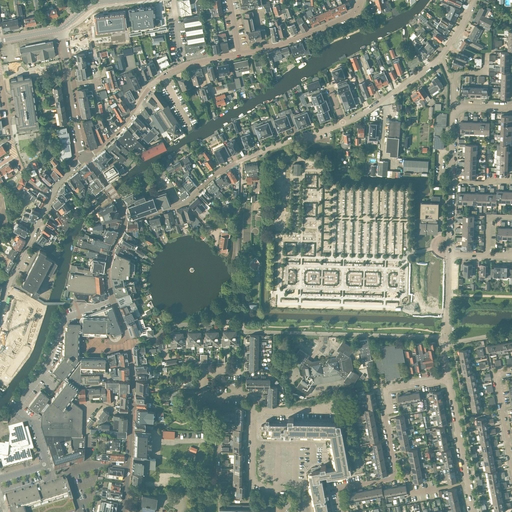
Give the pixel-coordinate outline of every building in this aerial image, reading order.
[(196,7),(195,2),(194,3),(189,4),(188,0),(185,0),(177,1),(180,17),(191,15),(190,8),(194,8),(196,7)] [(196,0),(195,2),(196,7),(197,14),(203,13),(201,0),(196,0)] [(262,5),(260,0),(240,0),(241,4),(240,4),(240,7),(242,7),(242,9),(262,5)] [(332,6),(329,8),(329,9),(332,16),(333,17),(336,15),(340,14),(337,6),(334,0),(333,0),(332,0),(330,1),(332,6)] [(334,0),(337,6),(340,14),(347,11),(346,8),(349,6),(347,1),(341,4),(339,0),(334,0)] [(376,6),(370,8),(372,13),(377,12),(376,10),(382,8),(383,12),(391,10),(388,0),(383,1),(382,0),(379,0),(375,1),(376,6)] [(62,2),(56,8),(60,12),(66,7),(62,2)] [(322,3),(319,4),(326,20),(329,19),(333,17),(332,16),(329,9),(326,11),(322,3)] [(319,4),(314,7),(317,14),(315,15),(318,22),(318,23),(322,22),(326,20),(319,4)] [(281,14),(278,5),(272,7),(275,15),(281,14)] [(138,8),(128,9),(129,14),(131,14),(131,18),(132,29),(154,26),(153,16),(152,16),(152,12),(154,12),(154,6),(144,7),(138,8)] [(222,14),(220,6),(213,7),(209,8),(210,16),(222,14)] [(459,9),(451,6),(446,17),(454,20),(459,9)] [(478,12),(475,20),(481,23),(479,25),(489,30),(491,27),(489,27),(492,21),(486,18),(484,17),(486,13),(488,14),(491,8),(487,6),(486,9),(481,7),(478,12)] [(58,14),(60,12),(56,8),(55,8),(53,9),(52,7),(50,8),(50,10),(45,12),(47,19),(54,16),(54,17),(57,16),(56,16),(58,15),(58,14)] [(310,11),(305,13),(311,26),(312,26),(315,25),(318,23),(318,22),(315,15),(313,16),(311,13),(310,11)] [(95,24),(93,25),(94,36),(111,35),(111,30),(126,28),(124,12),(94,15),(95,24)] [(254,20),(252,12),(244,13),(245,18),(243,19),(245,31),(244,32),(244,33),(246,33),(247,33),(249,41),(261,39),(261,38),(266,38),(264,27),(262,27),(262,29),(259,29),(254,30),(252,20),(254,20)] [(208,17),(208,13),(204,13),(206,21),(213,20),(212,17),(208,17)] [(205,44),(200,15),(182,18),(187,45),(184,45),(186,53),(200,50),(199,45),(205,44)] [(12,19),(9,19),(10,28),(14,28),(15,29),(18,29),(18,27),(19,27),(17,19),(16,19),(14,17),(12,19)] [(35,18),(35,17),(24,19),(25,26),(26,26),(26,27),(29,26),(29,25),(36,24),(36,23),(39,22),(38,17),(35,18)] [(303,21),(300,17),(296,19),(297,22),(296,22),(298,25),(302,33),(308,28),(303,21)] [(278,24),(277,18),(274,19),(277,31),(278,33),(279,37),(285,36),(282,23),(278,24)] [(442,18),(439,22),(450,29),(450,28),(453,24),(448,21),(447,22),(442,18)] [(2,22),(1,22),(3,30),(3,31),(7,31),(7,29),(10,28),(9,19),(6,20),(2,19),(2,22)] [(434,26),(429,21),(426,24),(431,29),(434,26)] [(439,22),(436,27),(446,33),(449,30),(450,29),(439,22)] [(297,32),(293,23),(287,26),(291,34),(292,34),(293,34),(294,33),(297,32)] [(274,26),(273,24),(270,25),(271,27),(269,27),(272,42),(273,42),(274,42),(275,42),(276,41),(277,41),(276,34),(276,31),(275,31),(274,26)] [(482,30),(475,26),(469,37),(476,41),(482,30)] [(420,37),(419,38),(423,44),(431,53),(435,48),(427,41),(426,42),(423,39),(426,36),(421,32),(423,30),(422,29),(420,31),(419,30),(416,34),(417,35),(420,37)] [(442,34),(437,30),(433,35),(440,42),(443,38),(441,36),(442,34)] [(154,32),(150,33),(152,42),(165,40),(164,34),(155,35),(154,32)] [(228,51),(225,36),(222,37),(223,42),(219,43),(220,48),(221,47),(222,52),(228,51)] [(425,59),(431,53),(423,44),(419,38),(417,36),(414,39),(415,41),(417,42),(414,45),(421,51),(424,54),(422,56),(425,59)] [(469,43),(464,40),(459,47),(463,49),(466,45),(467,46),(469,43)] [(25,47),(19,48),(22,59),(25,62),(36,60),(41,59),(55,56),(52,41),(45,43),(45,42),(39,43),(38,43),(32,45),(31,44),(25,45),(25,47)] [(138,42),(137,41),(131,42),(134,53),(140,51),(138,42)] [(298,43),(296,44),(300,54),(307,51),(308,53),(312,52),(309,44),(305,46),(304,47),(301,41),(298,43)] [(483,46),(473,41),(471,44),(481,49),(483,46)] [(219,52),(218,43),(211,44),(213,54),(214,54),(215,54),(216,54),(216,53),(219,52)] [(294,45),(290,46),(295,58),(301,55),(300,54),(296,44),(293,45),(294,45)] [(273,51),(271,52),(275,64),(276,63),(275,60),(285,57),(289,55),(288,53),(289,52),(287,48),(286,47),(273,51)] [(133,54),(132,48),(122,50),(124,56),(133,54)] [(275,64),(271,52),(267,53),(271,66),(268,67),(270,75),(274,74),(272,67),(276,67),(275,64)] [(466,61),(465,62),(466,62),(469,62),(469,60),(466,59),(467,56),(458,52),(456,58),(466,61)] [(169,64),(165,53),(161,55),(161,56),(159,58),(158,56),(156,57),(156,59),(160,68),(169,64)] [(123,56),(117,57),(120,69),(126,68),(123,56)] [(421,62),(417,56),(408,62),(411,68),(421,62)] [(456,58),(455,57),(452,63),(453,63),(452,66),(457,69),(458,65),(462,67),(463,64),(465,64),(465,62),(466,61),(456,58)] [(356,58),(351,60),(354,67),(359,65),(356,58)] [(146,64),(147,66),(150,74),(156,72),(153,63),(152,60),(148,61),(149,63),(146,64)] [(247,60),(233,63),(235,70),(240,69),(241,72),(249,70),(248,68),(247,60)] [(266,68),(264,60),(254,62),(255,67),(256,68),(257,73),(265,71),(264,68),(266,68)] [(398,62),(395,63),(396,66),(396,67),(398,74),(401,73),(401,74),(403,73),(403,72),(404,72),(401,65),(400,61),(398,62)] [(230,73),(228,63),(217,65),(218,75),(230,73)] [(150,74),(147,66),(144,67),(143,65),(140,66),(141,69),(144,79),(150,76),(150,74)] [(394,69),(392,65),(390,67),(391,70),(389,71),(389,72),(392,79),(397,77),(394,70),(395,70),(394,69)] [(85,66),(78,68),(75,68),(76,72),(75,72),(75,76),(77,76),(77,80),(87,78),(85,66)] [(216,77),(214,66),(206,68),(208,76),(209,81),(215,80),(216,77)] [(341,66),(340,66),(337,67),(337,68),(337,69),(332,71),(334,76),(335,80),(336,80),(337,83),(345,80),(344,77),(344,76),(342,71),(343,70),(341,66)] [(201,75),(201,76),(202,75),(201,69),(190,72),(192,78),(201,75)] [(130,82),(134,89),(134,90),(138,88),(138,89),(140,88),(140,87),(141,87),(135,73),(134,74),(133,70),(127,72),(130,82)] [(379,73),(384,85),(389,83),(384,71),(379,73)] [(130,91),(134,89),(130,82),(127,72),(124,74),(126,82),(121,84),(122,91),(130,103),(132,101),(133,102),(135,101),(135,100),(135,99),(135,98),(133,95),(133,96),(130,91)] [(384,85),(379,73),(374,75),(375,78),(379,87),(384,85)] [(23,76),(22,74),(17,75),(17,78),(9,79),(11,95),(13,95),(16,115),(15,115),(17,131),(25,130),(26,132),(31,131),(30,129),(39,128),(31,75),(23,76)] [(201,75),(192,78),(193,85),(203,82),(201,76),(201,75)] [(190,87),(186,77),(178,80),(180,86),(181,85),(183,90),(190,87)] [(317,77),(316,77),(313,78),(312,79),(313,82),(306,84),(309,91),(311,94),(318,91),(317,88),(320,87),(318,83),(319,82),(317,77)] [(443,85),(437,77),(432,80),(435,85),(429,89),(432,93),(443,85)] [(267,84),(265,79),(254,82),(257,92),(259,91),(260,90),(262,89),(264,87),(267,84)] [(116,80),(108,82),(110,88),(111,90),(112,91),(114,90),(116,89),(115,87),(117,86),(118,86),(117,80),(116,80)] [(231,82),(226,83),(227,87),(228,90),(236,89),(235,81),(234,81),(231,82)] [(346,81),(337,84),(338,87),(337,88),(340,94),(350,90),(351,90),(348,84),(346,81)] [(359,83),(365,97),(370,95),(365,81),(359,83)] [(376,92),(372,82),(370,83),(370,84),(367,86),(370,94),(371,93),(372,94),(373,93),(376,92)] [(206,86),(200,88),(202,95),(203,99),(210,97),(209,93),(206,86)] [(422,87),(416,91),(422,98),(425,96),(428,100),(430,99),(427,94),(422,87)] [(85,89),(77,90),(78,97),(92,95),(91,91),(88,91),(88,88),(85,89)] [(150,96),(145,102),(148,105),(150,107),(155,101),(160,108),(161,109),(167,104),(155,88),(149,95),(150,96)] [(350,90),(340,94),(343,102),(353,98),(350,90)] [(425,103),(422,98),(416,91),(411,94),(416,101),(419,99),(420,101),(423,106),(425,104),(425,103)] [(313,104),(315,104),(323,101),(320,92),(314,94),(310,96),(313,104)] [(226,100),(223,94),(215,97),(216,100),(215,100),(217,106),(225,103),(224,100),(226,100)] [(92,95),(78,97),(80,108),(88,107),(94,106),(93,102),(88,103),(87,99),(93,98),(92,95)] [(343,102),(345,105),(346,109),(347,108),(347,109),(351,107),(356,105),(354,102),(353,98),(343,102)] [(118,102),(117,103),(118,104),(119,107),(123,115),(130,111),(128,107),(128,108),(122,100),(121,100),(118,102)] [(315,104),(318,112),(326,109),(328,108),(325,100),(323,101),(315,104)] [(160,108),(156,111),(167,128),(175,123),(177,121),(169,109),(167,104),(161,109),(160,108)] [(117,105),(111,108),(120,122),(125,118),(123,115),(117,105)] [(88,107),(80,108),(82,118),(90,116),(88,107)] [(144,108),(139,114),(144,120),(150,116),(144,108)] [(304,111),(299,113),(304,126),(305,125),(306,126),(308,125),(309,124),(310,123),(308,117),(311,116),(308,108),(303,110),(304,111)] [(326,109),(318,112),(316,113),(320,121),(323,120),(324,121),(326,120),(326,119),(329,118),(326,109)] [(156,111),(150,115),(154,122),(158,127),(161,132),(161,133),(163,137),(165,136),(169,133),(172,139),(178,135),(178,137),(182,134),(180,130),(180,129),(180,128),(179,128),(179,127),(178,127),(178,128),(175,123),(167,128),(156,111)] [(279,116),(279,118),(284,129),(285,129),(286,129),(288,128),(289,127),(290,126),(288,120),(290,119),(291,119),(289,115),(288,111),(285,112),(285,114),(279,116)] [(121,125),(114,113),(112,114),(113,115),(111,116),(110,115),(106,118),(109,123),(108,123),(109,128),(112,132),(121,125)] [(303,126),(304,126),(299,113),(294,115),(294,113),(289,115),(291,119),(290,119),(292,123),(295,121),(297,128),(298,128),(300,128),(302,127),(303,126)] [(447,113),(436,113),(436,124),(434,124),(433,148),(443,149),(444,137),(442,137),(443,127),(446,128),(447,113)] [(136,116),(132,120),(133,121),(143,131),(142,131),(139,134),(141,137),(142,137),(148,142),(148,143),(153,138),(155,140),(158,137),(157,135),(159,132),(156,129),(158,127),(154,122),(148,129),(146,126),(136,116)] [(102,117),(97,119),(97,121),(99,126),(100,128),(105,126),(102,119),(102,117)] [(272,117),(269,118),(272,126),(275,125),(277,131),(278,131),(280,132),(282,131),(283,129),(284,129),(279,118),(273,120),(272,117)] [(269,127),(272,126),(269,118),(266,119),(266,120),(260,122),(261,125),(265,136),(266,135),(267,136),(270,135),(270,134),(271,133),(269,127)] [(92,124),(91,120),(82,123),(90,149),(98,147),(98,145),(96,145),(96,142),(97,142),(95,134),(93,135),(90,125),(92,124)] [(400,121),(389,120),(388,136),(387,136),(386,151),(390,151),(390,155),(398,156),(400,121)] [(97,124),(93,126),(94,130),(97,135),(99,133),(103,141),(104,140),(104,139),(99,127),(99,126),(97,121),(96,122),(97,124)] [(141,132),(132,122),(127,126),(127,128),(135,137),(141,132)] [(369,136),(369,140),(377,140),(378,136),(378,124),(376,124),(370,123),(369,136)] [(264,136),(265,136),(261,125),(255,127),(253,124),(250,125),(250,126),(253,133),(256,132),(259,138),(260,138),(261,139),(264,138),(264,136)] [(109,136),(105,126),(100,128),(104,139),(109,136)] [(62,147),(69,146),(68,144),(69,144),(69,143),(70,143),(68,132),(67,132),(66,127),(56,129),(57,136),(58,139),(62,147)] [(137,139),(126,128),(116,138),(122,143),(123,143),(129,148),(132,145),(138,151),(140,149),(141,150),(142,151),(140,152),(143,159),(163,149),(165,148),(162,141),(146,149),(145,147),(142,144),(137,140),(137,139)] [(245,134),(241,136),(242,140),(243,144),(244,144),(245,148),(247,147),(247,148),(252,147),(251,145),(253,145),(251,141),(252,140),(251,137),(248,129),(244,130),(245,134)] [(350,144),(349,134),(344,134),(344,141),(343,141),(342,142),(341,143),(341,145),(342,146),(342,147),(344,148),(345,148),(346,147),(347,146),(348,145),(348,144),(350,144)] [(62,147),(58,139),(60,155),(57,157),(61,161),(69,155),(70,155),(69,146),(62,147)] [(115,139),(110,144),(117,151),(118,150),(120,148),(125,153),(128,150),(123,145),(122,145),(118,141),(117,140),(115,139)] [(234,139),(227,142),(229,146),(228,146),(230,150),(232,154),(234,153),(234,154),(239,152),(238,151),(239,150),(238,146),(237,142),(236,143),(234,139)] [(120,152),(118,150),(117,151),(110,144),(106,148),(111,153),(115,157),(121,162),(125,157),(121,154),(119,153),(120,152)] [(216,150),(214,151),(219,162),(227,158),(226,157),(229,155),(224,145),(215,149),(216,150)] [(104,150),(93,160),(100,170),(108,164),(115,159),(111,155),(104,150)] [(205,151),(202,152),(207,160),(204,162),(209,169),(210,169),(211,169),(212,168),(212,167),(215,165),(209,158),(211,157),(208,154),(207,153),(207,154),(205,151)] [(193,161),(190,154),(188,155),(183,158),(185,162),(184,162),(185,165),(182,167),(186,173),(182,175),(184,178),(189,175),(188,172),(192,169),(188,163),(193,161)] [(56,171),(55,172),(60,176),(65,171),(53,158),(50,160),(54,165),(52,167),(56,171)] [(33,162),(32,162),(32,163),(34,168),(40,165),(38,159),(36,160),(33,162)] [(114,162),(103,171),(105,174),(104,175),(107,178),(117,170),(120,174),(120,173),(124,170),(124,169),(117,160),(114,162)] [(428,161),(404,160),(404,171),(428,172),(428,161)] [(388,161),(378,161),(377,175),(387,175),(388,161)] [(9,162),(4,165),(8,171),(13,168),(9,162)] [(178,162),(172,165),(175,170),(181,167),(178,162)] [(250,164),(244,165),(246,173),(247,173),(248,177),(246,177),(246,180),(247,184),(252,184),(252,181),(252,177),(253,177),(250,164)] [(89,169),(86,165),(76,172),(70,176),(66,180),(72,189),(73,189),(79,199),(83,196),(84,196),(85,196),(86,189),(83,185),(82,183),(84,183),(83,181),(85,180),(86,183),(95,175),(93,171),(89,169)] [(175,170),(172,165),(166,169),(169,174),(175,170)] [(47,171),(45,169),(43,171),(40,174),(43,176),(42,177),(49,185),(53,181),(48,175),(49,174),(48,170),(47,171)] [(60,177),(60,176),(55,172),(54,170),(50,174),(52,175),(56,181),(60,177)] [(117,170),(107,178),(107,179),(107,178),(109,180),(108,180),(109,182),(115,177),(118,175),(120,174),(117,170)] [(232,174),(230,170),(226,172),(230,179),(232,178),(233,181),(236,180),(233,173),(232,174)] [(230,182),(226,175),(222,179),(220,176),(214,180),(220,188),(226,184),(226,185),(230,182)] [(23,177),(22,176),(18,181),(23,184),(24,185),(26,181),(23,177)] [(100,180),(97,176),(96,176),(93,179),(93,180),(88,184),(91,187),(90,189),(88,187),(87,192),(91,192),(93,191),(95,194),(105,186),(101,182),(100,181),(100,180)] [(187,180),(182,184),(190,193),(197,186),(188,176),(185,178),(187,180)] [(39,179),(35,183),(38,186),(42,189),(46,192),(49,189),(41,181),(39,179)] [(213,181),(209,185),(223,199),(224,197),(221,194),(221,193),(216,189),(218,187),(213,181)] [(63,203),(67,210),(70,208),(65,200),(71,195),(73,198),(75,197),(73,193),(70,189),(64,183),(57,192),(59,194),(58,194),(63,199),(62,200),(64,202),(63,203)] [(179,184),(176,186),(177,188),(178,187),(179,189),(182,192),(178,195),(182,199),(188,194),(184,189),(183,188),(182,189),(181,187),(179,184)] [(209,185),(205,188),(211,194),(213,192),(216,195),(215,196),(220,200),(220,201),(223,199),(209,185)] [(210,195),(204,189),(198,195),(205,202),(203,204),(208,209),(210,207),(207,203),(209,200),(207,197),(210,195)] [(127,195),(123,197),(127,204),(129,203),(130,205),(135,203),(134,200),(136,198),(135,196),(137,195),(135,190),(127,195)] [(136,198),(134,200),(135,203),(130,205),(126,206),(126,208),(126,209),(125,209),(126,211),(125,211),(126,212),(125,212),(126,212),(126,214),(126,215),(127,215),(128,215),(128,217),(129,217),(130,217),(131,218),(132,218),(133,218),(133,217),(135,216),(136,217),(137,217),(136,216),(139,215),(139,216),(140,215),(142,214),(143,215),(144,214),(143,213),(146,212),(146,213),(147,213),(147,212),(149,211),(149,212),(150,212),(150,211),(152,210),(153,211),(154,210),(154,209),(156,208),(157,209),(158,209),(157,208),(158,208),(158,207),(161,206),(162,208),(171,205),(166,191),(157,194),(153,196),(152,196),(152,195),(151,196),(149,197),(148,197),(148,198),(145,199),(145,198),(143,195),(137,197),(136,198)] [(30,192),(28,194),(32,197),(30,200),(32,200),(33,201),(42,206),(44,202),(34,195),(30,192)] [(35,193),(34,195),(44,202),(47,197),(39,192),(37,194),(35,193)] [(57,199),(56,200),(61,207),(62,205),(64,208),(62,209),(65,212),(67,210),(63,203),(64,202),(62,200),(63,199),(58,194),(55,197),(57,199)] [(196,197),(188,205),(193,209),(194,208),(199,213),(204,208),(200,203),(201,202),(196,197)] [(56,200),(52,203),(54,205),(53,206),(54,208),(56,211),(57,211),(61,211),(63,210),(62,209),(64,208),(62,205),(61,207),(56,200)] [(102,208),(96,211),(100,214),(103,213),(106,213),(107,213),(118,211),(114,211),(114,210),(116,208),(112,202),(102,208)] [(421,202),(420,217),(421,217),(421,220),(420,226),(420,233),(426,233),(430,233),(432,233),(437,233),(437,226),(437,222),(437,221),(436,221),(435,221),(436,218),(438,218),(439,203),(425,202),(422,202),(421,202)] [(186,207),(182,208),(186,221),(187,221),(188,223),(190,224),(192,223),(193,221),(192,219),(190,210),(186,207)] [(183,222),(186,221),(182,208),(176,210),(180,223),(178,224),(178,227),(184,225),(183,222)] [(25,210),(21,218),(27,221),(28,219),(35,222),(39,212),(31,209),(30,212),(25,210)] [(61,211),(57,211),(57,215),(58,216),(62,222),(58,225),(58,226),(63,233),(68,226),(69,224),(66,220),(69,218),(65,212),(63,210),(61,211)] [(120,218),(118,211),(107,213),(106,213),(103,213),(100,214),(96,211),(100,221),(108,220),(120,218)] [(173,219),(171,211),(163,214),(164,218),(163,219),(166,227),(165,228),(166,230),(167,230),(170,229),(171,228),(171,226),(170,223),(174,222),(175,226),(178,225),(176,219),(173,219)] [(54,220),(58,225),(62,222),(58,216),(54,219),(54,220)] [(151,219),(149,220),(151,226),(151,228),(154,227),(156,234),(158,234),(158,233),(154,219),(153,219),(153,218),(151,219)] [(47,219),(44,223),(52,228),(52,227),(54,229),(56,225),(54,221),(53,222),(48,219),(47,219)] [(142,219),(133,221),(135,230),(136,230),(138,230),(143,229),(141,221),(143,221),(142,220),(142,219)] [(16,221),(12,228),(25,236),(29,230),(29,229),(16,221)] [(110,225),(108,225),(108,229),(110,230),(113,229),(117,231),(121,221),(116,221),(109,222),(110,225)] [(128,222),(126,231),(130,231),(130,233),(136,236),(136,230),(135,230),(133,221),(128,222)] [(94,225),(92,225),(92,226),(92,229),(95,229),(93,234),(98,237),(102,229),(105,229),(105,223),(104,223),(94,225)] [(102,229),(98,237),(103,239),(112,242),(117,231),(113,229),(110,230),(108,229),(108,225),(108,223),(105,223),(105,229),(102,229)] [(44,226),(41,231),(42,232),(48,236),(50,238),(52,234),(49,232),(51,230),(46,226),(45,225),(44,226)] [(124,232),(121,237),(127,240),(133,243),(135,239),(131,237),(131,235),(124,231),(124,232)] [(37,239),(36,240),(37,241),(42,245),(42,244),(43,242),(49,246),(53,240),(50,238),(48,236),(42,232),(37,239)] [(85,235),(84,240),(109,248),(111,243),(96,238),(85,235)] [(153,239),(145,235),(143,240),(150,244),(153,239)] [(15,240),(14,241),(19,244),(20,243),(23,245),(26,241),(18,236),(16,241),(15,240)] [(134,244),(133,243),(127,240),(121,237),(120,241),(130,246),(133,247),(135,244),(134,244)] [(106,253),(109,248),(84,240),(79,238),(77,244),(84,247),(85,246),(106,253)] [(20,250),(23,245),(20,243),(19,244),(14,241),(14,242),(15,243),(13,246),(20,250)] [(128,249),(129,248),(130,246),(120,241),(118,245),(125,249),(126,248),(128,249)] [(114,251),(116,252),(125,256),(131,258),(133,253),(125,249),(118,245),(117,244),(114,251)] [(21,284),(20,284),(32,290),(30,293),(36,296),(37,296),(38,293),(40,290),(36,288),(44,272),(50,275),(57,263),(51,259),(44,255),(46,253),(35,247),(33,250),(37,252),(38,252),(21,284)] [(79,250),(79,251),(86,253),(86,254),(86,255),(91,257),(92,255),(93,255),(94,251),(80,247),(80,248),(79,250)] [(19,252),(12,248),(7,256),(14,260),(19,252)] [(143,253),(135,248),(133,252),(141,256),(143,253)] [(134,260),(131,258),(125,256),(116,252),(114,257),(113,256),(110,267),(111,267),(110,275),(120,275),(123,275),(127,276),(129,276),(133,276),(133,272),(134,272),(134,263),(133,262),(134,260)] [(84,274),(88,275),(93,275),(101,275),(101,272),(102,273),(102,271),(104,260),(86,257),(85,264),(87,264),(87,267),(71,264),(69,272),(81,274),(84,274)] [(259,261),(256,257),(249,263),(251,264),(249,266),(249,269),(252,270),(254,268),(253,266),(256,263),(256,264),(257,264),(258,264),(258,263),(258,262),(259,261)] [(15,262),(10,259),(5,268),(10,271),(15,262)] [(472,264),(464,264),(464,275),(472,275),(472,274),(475,274),(475,267),(472,267),(472,264)] [(487,277),(491,277),(491,270),(487,270),(488,265),(481,264),(481,270),(479,270),(479,275),(487,275),(487,277)] [(491,277),(500,277),(501,265),(494,265),(494,270),(491,270),(491,277)] [(501,265),(500,277),(510,277),(510,270),(507,270),(507,265),(501,265)] [(85,293),(93,293),(104,291),(103,275),(101,275),(93,275),(81,274),(70,273),(67,290),(68,290),(85,293)] [(121,285),(113,287),(115,296),(124,294),(128,293),(129,292),(130,292),(136,290),(134,284),(121,285)] [(130,296),(129,292),(128,293),(124,294),(122,295),(116,297),(119,305),(125,302),(126,303),(133,299),(134,298),(133,297),(132,296),(131,297),(130,296)] [(83,301),(83,294),(74,293),(73,301),(83,301)] [(97,300),(102,299),(100,293),(95,295),(95,294),(92,295),(94,301),(97,301),(97,300)] [(83,294),(83,301),(88,302),(88,301),(93,302),(94,301),(92,295),(91,295),(90,294),(88,294),(83,294)] [(119,308),(122,314),(126,312),(129,311),(136,308),(133,301),(129,302),(127,303),(119,308)] [(6,339),(0,347),(0,380),(3,383),(6,378),(7,379),(14,370),(12,369),(18,361),(20,362),(26,352),(25,351),(28,348),(29,342),(31,343),(34,331),(33,331),(36,321),(37,322),(41,311),(39,310),(41,305),(32,302),(31,307),(18,303),(8,334),(9,335),(7,340),(6,339)] [(81,320),(81,321),(81,322),(82,323),(82,324),(82,328),(82,332),(84,334),(108,335),(109,337),(109,338),(111,340),(112,340),(112,341),(113,341),(114,341),(115,341),(116,341),(117,341),(118,340),(119,339),(120,338),(121,337),(121,336),(121,335),(121,334),(121,333),(117,320),(116,321),(115,318),(116,318),(112,308),(111,307),(83,318),(82,318),(81,319),(81,320)] [(129,311),(126,312),(122,314),(127,325),(127,324),(133,321),(129,311)] [(139,321),(137,322),(139,327),(141,333),(142,335),(142,336),(147,335),(153,335),(152,329),(151,329),(151,328),(150,327),(150,326),(149,326),(148,326),(148,325),(147,325),(144,326),(142,318),(139,319),(139,321)] [(127,324),(129,330),(139,327),(137,322),(127,324)] [(63,355),(52,370),(56,373),(57,375),(57,376),(58,376),(59,377),(61,377),(64,376),(77,360),(77,359),(77,358),(78,330),(78,326),(77,325),(67,325),(67,329),(65,329),(65,331),(64,354),(64,355),(63,355)] [(139,327),(129,330),(131,336),(139,333),(141,333),(139,327)] [(226,343),(230,343),(229,330),(225,330),(226,331),(223,331),(223,336),(222,336),(222,337),(222,338),(221,338),(221,346),(225,346),(226,345),(226,343)] [(233,330),(229,330),(230,343),(233,343),(233,345),(234,346),(239,346),(238,338),(237,338),(237,337),(237,336),(235,336),(235,331),(233,331),(233,330)] [(197,331),(194,332),(194,344),(198,344),(198,347),(199,347),(203,347),(203,339),(202,339),(202,338),(202,337),(200,337),(200,332),(197,332),(197,331)] [(204,339),(203,339),(203,347),(208,347),(208,346),(208,344),(212,344),(211,331),(208,331),(208,332),(206,332),(206,337),(204,337),(204,338),(204,339)] [(216,347),(221,346),(221,338),(219,338),(219,336),(218,336),(217,332),(215,332),(215,331),(211,331),(212,344),(216,343),(216,346),(216,347)] [(173,345),(176,345),(176,332),(172,332),(172,333),(170,333),(170,337),(162,338),(162,343),(159,343),(157,344),(158,348),(159,350),(160,350),(163,349),(172,348),(173,347),(173,345)] [(181,348),(185,348),(185,340),(184,340),(184,339),(184,338),(182,338),(182,333),(180,333),(180,332),(176,332),(176,345),(180,345),(180,347),(181,348)] [(186,340),(185,340),(185,348),(190,348),(191,347),(190,344),(194,344),(194,332),(190,332),(190,333),(188,333),(188,338),(186,338),(186,339),(186,340)] [(367,338),(358,340),(362,361),(371,359),(367,338)] [(300,349),(292,360),(302,367),(301,367),(303,375),(303,377),(306,379),(305,381),(302,379),(297,387),(308,394),(313,387),(312,386),(311,385),(313,381),(315,383),(341,378),(342,376),(345,379),(345,380),(344,381),(351,387),(359,375),(352,370),(353,369),(351,357),(349,356),(354,349),(351,347),(343,341),(338,349),(340,350),(340,351),(339,352),(336,357),(330,358),(329,358),(325,364),(319,360),(313,361),(312,361),(308,358),(309,356),(300,349)] [(413,349),(403,351),(404,357),(409,356),(411,363),(412,366),(410,366),(411,373),(422,371),(421,368),(426,368),(426,369),(434,367),(433,359),(435,358),(434,349),(436,349),(435,342),(424,344),(424,343),(412,345),(413,349)] [(405,361),(404,357),(403,351),(402,346),(395,348),(394,344),(380,347),(382,357),(376,358),(379,373),(383,372),(384,372),(386,380),(394,378),(400,376),(398,362),(405,361)] [(114,353),(117,366),(128,364),(127,353),(120,354),(120,351),(116,352),(117,353),(114,353)] [(114,353),(108,355),(108,357),(108,358),(108,359),(108,360),(109,359),(110,367),(117,366),(114,353)] [(146,361),(145,353),(133,354),(134,363),(141,362),(146,361)] [(60,389),(52,399),(40,390),(29,405),(41,415),(41,429),(54,471),(84,462),(84,454),(85,437),(81,437),(82,410),(70,400),(71,398),(78,390),(78,387),(80,384),(81,373),(107,372),(107,358),(105,358),(84,358),(82,358),(82,360),(82,363),(67,382),(66,381),(60,389)] [(119,378),(124,378),(129,378),(128,368),(118,368),(115,369),(115,367),(117,366),(110,367),(109,367),(109,372),(110,373),(113,378),(119,378)] [(372,366),(367,367),(369,381),(375,380),(372,366)] [(99,375),(81,375),(81,384),(98,383),(99,380),(99,375)] [(264,376),(263,388),(264,388),(266,390),(272,384),(273,383),(271,382),(270,383),(270,379),(265,379),(265,376),(264,376)] [(118,391),(124,391),(129,391),(129,381),(109,381),(109,380),(106,380),(106,381),(105,381),(102,381),(101,386),(104,386),(105,387),(105,388),(107,388),(113,388),(113,391),(118,391)] [(148,381),(137,381),(136,390),(137,390),(137,393),(148,393),(148,381)] [(273,386),(272,384),(266,390),(267,392),(279,392),(279,391),(276,390),(276,386),(273,386)] [(88,389),(85,389),(86,398),(89,398),(93,398),(93,396),(103,396),(103,401),(108,401),(107,388),(105,388),(105,387),(100,388),(88,388),(88,389)] [(366,396),(362,396),(363,399),(375,396),(375,393),(376,393),(376,391),(366,393),(366,396)] [(410,391),(408,392),(410,402),(413,402),(414,406),(416,405),(414,393),(411,393),(410,391)] [(429,396),(429,399),(442,396),(441,393),(443,393),(443,391),(432,392),(433,396),(429,396)] [(405,407),(403,395),(400,395),(400,393),(397,394),(399,404),(402,404),(403,408),(405,407)] [(128,407),(129,396),(119,396),(114,396),(114,398),(120,399),(120,406),(128,407)] [(435,406),(428,408),(428,410),(429,410),(431,410),(444,407),(443,404),(445,404),(445,401),(434,403),(435,406)] [(368,406),(364,407),(365,410),(375,408),(377,407),(377,404),(378,404),(378,402),(368,404),(368,406)] [(365,413),(361,414),(361,416),(374,414),(373,410),(375,410),(375,408),(365,410),(365,413)] [(109,413),(103,409),(98,416),(100,417),(97,421),(99,423),(101,421),(102,419),(104,420),(109,413)] [(146,409),(136,409),(136,420),(153,421),(154,411),(146,411),(146,409)] [(113,430),(126,430),(127,418),(123,418),(124,415),(119,415),(113,415),(113,421),(113,430)] [(262,424),(261,430),(264,430),(264,435),(287,436),(289,436),(291,436),(291,433),(293,433),(295,433),(325,434),(325,432),(332,432),(332,436),(331,436),(332,439),(337,466),(338,466),(338,468),(327,470),(326,465),(321,466),(318,467),(311,468),(312,474),(309,475),(309,476),(316,511),(328,511),(326,497),(329,497),(328,493),(325,494),(323,481),(321,481),(320,476),(327,474),(328,476),(328,477),(331,476),(349,473),(349,471),(351,471),(350,466),(349,466),(348,463),(347,457),(347,456),(346,451),(346,450),(345,444),(344,443),(343,437),(340,419),(336,420),(336,421),(331,422),(294,421),(294,417),(288,417),(288,424),(269,423),(269,420),(266,420),(266,425),(264,425),(262,424)] [(367,424),(363,424),(363,427),(376,424),(375,421),(377,421),(377,418),(367,420),(367,424)] [(397,426),(395,426),(396,429),(406,427),(406,424),(410,423),(409,421),(409,420),(397,423),(397,426)] [(494,421),(477,424),(478,429),(488,428),(487,425),(494,424),(494,421)] [(23,430),(22,425),(8,429),(10,435),(9,439),(4,439),(4,444),(5,444),(5,447),(0,446),(0,457),(0,458),(3,468),(32,461),(29,451),(33,450),(27,429),(23,430)] [(134,447),(133,447),(133,456),(149,456),(149,444),(151,444),(151,440),(149,440),(149,429),(134,429),(134,435),(134,440),(133,440),(133,445),(134,445),(134,447)] [(379,429),(368,431),(369,434),(365,435),(365,437),(378,435),(377,432),(379,431),(379,429)] [(163,430),(162,438),(174,439),(175,431),(163,430)] [(397,437),(398,439),(408,437),(407,434),(412,433),(411,431),(399,434),(399,437),(397,437)] [(479,434),(480,439),(490,438),(489,436),(496,434),(496,431),(479,434)] [(498,444),(498,441),(481,445),(482,450),(492,448),(491,446),(498,444)] [(119,443),(110,442),(109,448),(106,448),(106,452),(109,452),(109,453),(119,453),(119,443)] [(373,447),(369,448),(370,450),(382,447),(382,444),(383,444),(383,442),(373,443),(373,447)] [(413,442),(401,444),(401,447),(399,448),(400,450),(410,448),(410,445),(414,444),(413,442)] [(443,454),(438,455),(439,457),(451,454),(451,451),(453,451),(452,449),(442,451),(443,454)] [(500,454),(500,452),(483,455),(484,460),(494,458),(493,456),(500,454)] [(423,456),(422,453),(410,456),(410,459),(408,459),(409,462),(419,460),(418,457),(423,456)] [(133,457),(132,469),(132,472),(143,473),(144,467),(154,467),(155,458),(133,457)] [(445,465),(440,465),(441,468),(453,465),(453,462),(455,462),(454,459),(444,461),(445,465)] [(502,465),(501,462),(485,465),(486,470),(496,469),(495,466),(502,465)] [(412,470),(410,470),(411,472),(421,470),(420,467),(425,466),(424,464),(412,467),(412,470)] [(457,472),(456,470),(446,472),(445,472),(445,476),(442,476),(443,478),(455,476),(455,473),(457,472)] [(123,472),(108,471),(108,478),(123,480),(123,472)] [(133,476),(132,484),(140,484),(140,480),(142,480),(142,477),(141,477),(141,476),(141,475),(133,474),(133,476)] [(505,474),(488,477),(489,482),(499,481),(498,478),(505,477),(505,476),(505,474)] [(427,477),(426,475),(414,477),(414,480),(412,481),(413,483),(423,481),(423,478),(427,477)] [(5,499),(4,500),(8,511),(72,511),(75,511),(73,505),(70,494),(69,492),(68,488),(65,480),(58,483),(5,499)] [(507,484),(490,488),(491,493),(501,491),(500,489),(507,487),(507,484)] [(107,493),(120,495),(120,489),(120,487),(119,486),(109,485),(108,492),(107,493)] [(386,486),(384,487),(386,497),(389,496),(390,500),(392,500),(390,487),(386,488),(386,486)] [(362,489),(360,489),(362,499),(365,499),(366,503),(368,503),(366,490),(362,491),(362,489)] [(246,493),(246,491),(235,490),(235,496),(233,496),(233,499),(243,499),(243,496),(244,496),(244,493),(246,493)] [(349,491),(351,501),(354,501),(355,505),(357,505),(355,492),(352,493),(351,491),(349,491)] [(95,492),(94,498),(102,499),(107,499),(107,500),(113,500),(117,501),(121,502),(122,495),(120,495),(107,493),(102,493),(95,492)] [(449,499),(445,500),(446,502),(458,499),(457,496),(459,496),(459,493),(449,496),(449,499)] [(141,499),(141,503),(142,503),(141,509),(153,511),(154,505),(155,505),(156,502),(157,497),(142,494),(141,499)] [(509,495),(492,498),(493,503),(503,501),(502,499),(509,498),(509,495)]
